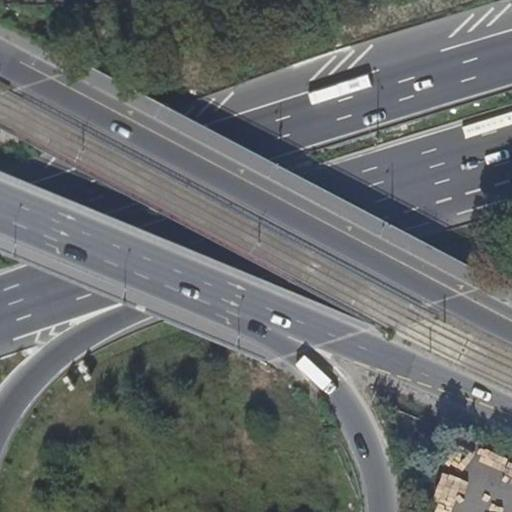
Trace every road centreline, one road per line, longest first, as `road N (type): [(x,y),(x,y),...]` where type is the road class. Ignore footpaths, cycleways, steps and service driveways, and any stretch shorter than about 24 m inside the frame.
road 1 (primary): [(511,328),(0,59)]
road 2 (motorway): [(511,58),(0,222)]
road 3 (motorway): [(0,429),(66,349),(313,210)]
road 4 (motorway): [(0,309),(313,210)]
road 5 (primary): [(0,205),(272,314)]
road 6 (primary): [(272,314),(511,414)]
road 7 (motorway): [(272,314),(326,374),(369,444),(385,511)]
road 8 (motorway): [(313,210),(511,153)]
